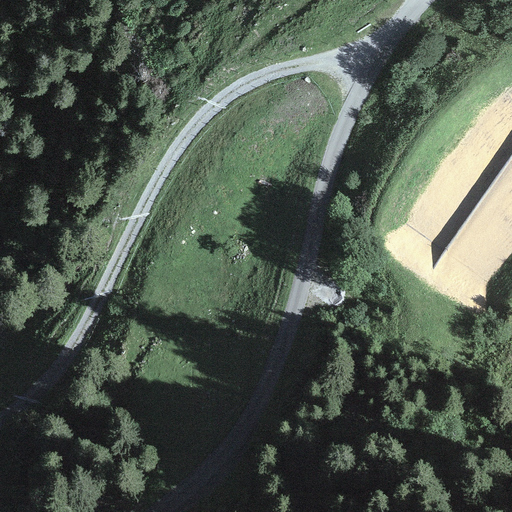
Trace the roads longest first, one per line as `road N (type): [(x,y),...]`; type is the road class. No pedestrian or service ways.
road 1 (unclassified): [(421,0),(350,107),(286,360),(247,437),(170,511)]
road 2 (track): [(0,419),(68,353),(167,164),(209,108),(279,69),(371,65)]
